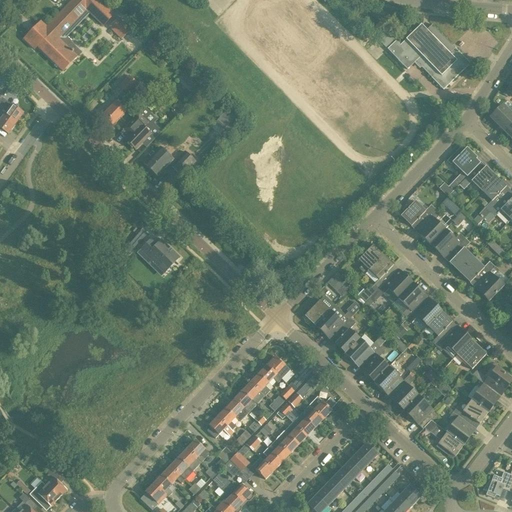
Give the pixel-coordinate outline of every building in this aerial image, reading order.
[(41,22),(23,39),(34,50),(37,47),(63,72),(71,63),(77,57),(81,54),(76,49),(65,38),(89,14),(103,27),(115,14),(99,0),(72,0),(67,6),(46,27),(41,22)] [(121,40),(130,31),(117,19),(108,27),(121,40)] [(426,32),(421,26),(400,46),(386,32),(377,40),(406,71),(415,63),(443,91),(470,65),(432,26),(426,32)] [(155,56),(161,49),(151,39),(147,43),(152,47),(149,51),(155,56)] [(127,95),(138,84),(128,75),(118,86),(127,95)] [(191,88),(196,93),(201,88),(196,83),(191,88)] [(3,116),(15,124),(22,114),(1,98),(3,95),(0,92),(0,104),(2,107),(7,111),(3,116)] [(145,105),(155,96),(151,92),(142,101),(145,105)] [(112,126),(125,112),(131,107),(119,95),(113,101),(116,103),(103,116),(112,126)] [(498,126),(510,113),(502,106),(490,118),(498,126)] [(126,140),(126,141),(135,150),(141,143),(143,141),(148,146),(162,132),(153,124),(153,123),(151,126),(144,119),(150,113),(145,108),(138,115),(129,125),(135,131),(126,140)] [(0,128),(7,134),(15,124),(3,116),(0,113),(0,128)] [(225,113),(216,123),(224,130),(233,120),(225,113)] [(505,133),(511,125),(511,115),(510,113),(498,126),(505,133)] [(174,162),(173,160),(160,148),(144,164),(157,177),(169,165),(182,177),(196,162),(184,151),(174,162)] [(466,178),(481,163),(466,148),(452,163),(466,178)] [(481,192),(496,177),(481,163),(466,178),(481,192)] [(490,212),(510,191),(496,177),(481,192),(491,202),(485,207),(490,212)] [(451,193),(446,189),(442,185),(437,190),(446,199),(451,193)] [(510,221),(511,219),(511,193),(510,191),(490,212),(495,217),(498,214),(507,223),(510,221)] [(415,231),(436,210),(431,205),(425,211),(415,202),(401,217),(415,231)] [(430,245),(444,230),(434,221),(440,215),(436,210),(415,231),(430,245)] [(478,215),(472,221),(477,226),(483,219),(478,215)] [(129,245),(133,249),(147,234),(142,229),(129,245)] [(444,260),(464,238),(460,234),(454,240),(444,230),(430,245),(444,260)] [(459,274),(474,259),(464,249),(469,243),(464,238),(444,260),(459,274)] [(152,239),(142,250),(148,255),(147,256),(156,265),(160,262),(167,269),(179,257),(162,241),(158,245),(152,239)] [(369,271),(383,256),(373,247),(358,261),(362,265),(358,269),(364,275),(368,271),(369,271)] [(379,290),(398,271),(383,256),(369,271),(378,280),(368,291),(367,289),(356,300),(363,306),(379,289),(379,290)] [(473,288),(494,267),(489,262),(483,268),(474,259),(459,274),(473,288)] [(494,267),(473,288),(488,302),(503,287),(492,276),(498,270),(494,267)] [(398,300),(412,285),(398,271),(379,290),(384,294),(388,290),(398,300)] [(348,286),(345,289),(348,292),(354,286),(344,276),(341,279),(348,286)] [(333,277),(327,284),(342,298),(348,292),(345,289),(333,277)] [(407,319),(427,299),(412,285),(398,300),(408,309),(402,315),(407,319)] [(427,328),(442,313),(427,299),(407,319),(412,324),(417,318),(427,328)] [(370,300),(364,305),(368,308),(373,303),(370,300)] [(329,311),(327,309),(325,307),(319,302),(305,317),(315,327),(330,312),(329,311)] [(348,312),(352,317),(361,308),(355,302),(346,311),(348,312)] [(329,341),(350,320),(346,315),(339,321),(330,312),(315,327),(329,341)] [(436,348),(456,327),(442,313),(427,328),(437,337),(431,343),(436,348)] [(344,355),(359,340),(349,330),(355,324),(350,320),(329,341),(344,355)] [(387,325),(387,327),(391,332),(394,332),(396,330),(396,328),(391,323),(388,323),(387,325)] [(456,357),(471,342),(456,327),(436,348),(441,352),(446,346),(456,357)] [(400,338),(404,333),(400,328),(395,333),(400,338)] [(358,369),(379,348),(375,343),(369,349),(359,340),(344,355),(358,369)] [(471,342),(456,357),(471,371),(486,356),(471,342)] [(373,383),(388,368),(378,359),(384,352),(379,348),(358,369),(373,383)] [(407,348),(403,352),(416,366),(420,362),(407,348)] [(267,366),(281,380),(289,372),(275,357),(267,366)] [(277,384),(281,380),(267,366),(258,375),(268,384),(272,379),(277,384)] [(388,397),(402,382),(388,368),(373,383),(388,397)] [(478,381),(483,384),(499,397),(511,381),(495,368),(487,379),(482,375),(478,381)] [(258,375),(256,373),(249,380),(251,382),(250,383),(264,398),(270,392),(265,387),(268,384),(258,375)] [(296,394),(301,400),(305,396),(304,395),(311,388),(313,389),(320,381),(315,375),(307,383),(296,394)] [(403,412),(417,397),(407,387),(414,380),(409,375),(403,382),(402,382),(388,397),(403,412)] [(288,387),(294,392),(305,381),(300,376),(292,384),(291,383),(288,387)] [(256,406),(264,398),(250,383),(242,392),(256,406)] [(487,413),(499,397),(483,384),(471,401),(487,413)] [(444,397),(449,392),(442,385),(437,389),(444,397)] [(285,401),(294,392),(288,387),(280,395),(285,401)] [(248,415),(256,406),(242,392),(233,401),(248,415)] [(298,403),(301,400),(296,394),(293,398),(298,403)] [(271,404),(277,410),(284,402),(278,397),(271,404)] [(417,426),(431,410),(417,397),(403,412),(417,426)] [(309,407),(323,420),(331,412),(317,398),(309,407)] [(448,398),(443,403),(447,406),(452,401),(448,398)] [(240,423),(248,415),(233,401),(225,409),(235,418),(240,423)] [(475,430),(487,413),(471,401),(458,417),(475,430)] [(314,429),(300,415),(296,420),(289,413),(291,410),(286,405),(279,412),(285,417),(285,416),(292,423),(292,424),(306,438),(314,429)] [(314,429),(323,420),(309,407),(300,415),(314,429)] [(230,423),(235,418),(225,409),(217,418),(231,432),(235,428),(230,423)] [(463,446),(444,431),(431,422),(437,415),(431,410),(417,426),(422,431),(424,429),(440,441),(438,445),(454,457),(463,446)] [(475,430),(458,417),(458,418),(453,413),(449,418),(452,421),(444,431),(463,446),(475,430)] [(255,421),(260,427),(264,423),(258,417),(255,421)] [(228,436),(231,432),(217,418),(208,427),(210,428),(207,431),(215,439),(223,431),(228,436)] [(254,433),(260,427),(255,421),(248,428),(254,433)] [(298,446),(306,438),(292,424),(283,432),(298,446)] [(262,429),(268,434),(272,431),(266,425),(262,429)] [(265,437),(268,434),(262,429),(259,432),(265,437)] [(238,438),(244,444),(251,436),(245,431),(238,438)] [(290,455),(298,446),(283,432),(275,441),(290,455)] [(246,446),(252,451),(260,442),(255,437),(246,446)] [(241,447),(244,444),(238,438),(235,441),(241,447)] [(186,450),(200,464),(209,455),(195,441),(186,450)] [(282,463),(290,455),(275,441),(267,449),(282,463)] [(358,453),(369,464),(377,455),(366,444),(358,453)] [(230,460),(234,456),(225,448),(221,452),(230,460)] [(273,472),(282,463),(267,449),(263,454),(268,459),(264,463),(273,472)] [(192,472),(200,464),(186,450),(178,459),(192,472)] [(226,465),(230,460),(221,452),(217,457),(226,465)] [(360,473),(369,464),(358,453),(349,462),(360,473)] [(230,460),(239,469),(243,465),(234,456),(230,460)] [(184,481),(192,472),(178,459),(169,468),(184,481)] [(234,473),(239,469),(230,460),(226,465),(234,473)] [(273,472),(264,463),(260,460),(252,469),(265,481),(273,472)] [(352,481),(360,473),(349,462),(341,470),(352,481)] [(379,474),(384,479),(392,470),(387,466),(379,474)] [(45,487),(59,499),(67,491),(58,482),(63,478),(52,467),(47,473),(53,479),(46,487),(45,487)] [(207,471),(213,476),(217,472),(211,467),(207,471)] [(181,484),(184,481),(169,468),(162,476),(171,485),(176,480),(181,484)] [(344,490),(352,481),(341,470),(333,479),(344,490)] [(210,479),(213,476),(207,471),(205,473),(210,479)] [(386,481),(390,485),(399,476),(394,472),(386,481)] [(508,492),(511,481),(511,475),(503,472),(501,479),(493,476),(491,482),(489,482),(482,490),(487,492),(485,496),(494,499),(495,495),(499,497),(502,489),(508,492)] [(375,487),(384,479),(379,474),(371,483),(375,487)] [(215,478),(242,504),(245,500),(247,502),(249,502),(253,498),(253,495),(251,494),(251,495),(242,486),(237,491),(219,475),(215,478)] [(162,494),(163,493),(171,485),(162,476),(153,485),(162,494)] [(240,506),(242,504),(215,478),(212,481),(217,485),(216,486),(223,493),(219,498),(223,502),(233,511),(239,511),(241,510),(241,508),(240,506)] [(335,498),(344,490),(333,479),(324,487),(335,498)] [(382,494),(390,485),(386,481),(378,489),(382,494)] [(27,495),(29,492),(19,482),(17,485),(27,495)] [(45,487),(46,487),(42,483),(29,496),(38,504),(42,500),(51,508),(59,499),(45,487)] [(367,496),(375,487),(371,483),(362,491),(367,496)] [(191,488),(196,493),(200,490),(194,484),(191,488)] [(167,497),(163,493),(162,494),(153,485),(145,493),(154,501),(148,508),(152,511),(157,505),(158,506),(167,497)] [(401,495),(412,506),(420,497),(409,486),(401,495)] [(327,507),(335,498),(324,487),(316,496),(327,507)] [(374,502),(382,494),(378,489),(369,498),(374,502)] [(359,505),(367,496),(362,491),(354,500),(359,505)] [(199,496),(204,501),(208,497),(202,492),(199,496)] [(14,510),(16,511),(32,511),(36,506),(23,494),(19,499),(22,502),(14,510)] [(400,511),(405,511),(412,506),(401,495),(392,504),(400,511)] [(314,511),(321,511),(327,507),(316,496),(307,505),(314,511)] [(365,511),(374,502),(369,498),(361,507),(365,511)] [(349,511),(351,511),(359,505),(354,500),(346,509),(349,511)] [(180,510),(183,507),(178,501),(175,505),(180,510)] [(233,511),(223,502),(219,506),(216,504),(214,503),(210,507),(215,511),(233,511)] [(182,511),(193,511),(197,508),(191,503),(185,509),(182,511)]
